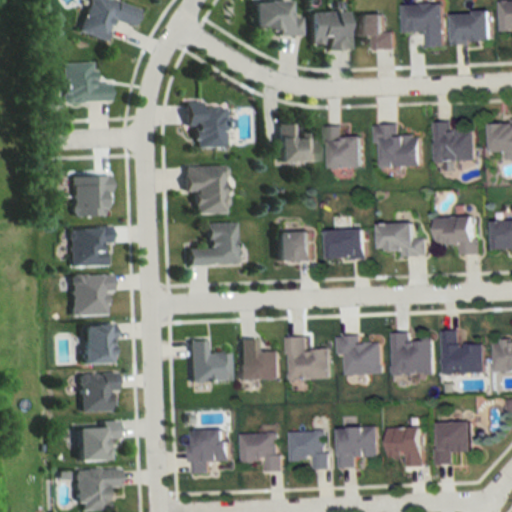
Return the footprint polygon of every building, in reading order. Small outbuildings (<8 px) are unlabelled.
[(84,0),(73,32),(100,41),(108,19),(129,26),(135,8),(109,0),(84,0)] [(511,0),(500,1),(500,31),(511,30),(511,0)] [(247,1),(247,29),(272,29),(272,36),(296,36),(296,17),(283,17),(283,1),(247,1)] [(426,48),(443,47),(442,3),(403,4),(403,32),(426,32),(426,48)] [(304,12),(305,42),(322,42),(322,50),(343,50),(343,12),(304,12)] [(490,43),(490,12),(452,12),(452,43),(490,43)] [(393,49),(393,32),(382,32),(382,14),(352,14),(353,35),(371,35),(371,50),(393,49)] [(105,102),(105,84),(89,84),(89,63),(58,63),(58,102),(105,102)] [(189,148),(221,148),(221,104),(180,105),(180,129),(189,129),(189,148)] [(503,159),(511,159),(511,121),(490,122),(490,153),(503,153),(503,159)] [(434,122),(434,161),(474,161),(474,129),(452,130),(452,122),(434,122)] [(290,125),(273,125),(273,163),(310,163),(310,134),(290,134),(290,125)] [(374,125),(375,144),(381,144),(382,167),(420,167),(419,135),(398,136),(398,125),(374,125)] [(362,167),(361,137),(342,138),(342,126),(325,127),(327,169),(362,167)] [(180,166),(180,192),(190,192),(190,214),(222,214),(222,166),(180,166)] [(67,216),(103,216),(103,176),(67,176),(67,216)] [(459,256),(478,255),(477,217),(435,218),(436,246),(459,245),(459,256)] [(511,221),(493,222),(493,254),(511,253),(511,221)] [(231,223),(201,224),(202,249),(183,250),(184,266),(233,265),(231,223)] [(413,224),(379,224),(379,255),(425,254),(425,238),(413,238),(413,224)] [(64,229),(66,268),(100,267),(99,245),(107,244),(106,228),(64,229)] [(364,259),(364,230),(327,230),(327,259),(364,259)] [(309,261),(309,232),(271,232),(271,261),(309,261)] [(109,275),(67,275),(67,316),(102,316),(102,292),(109,292),(109,275)] [(77,364),(109,364),(109,326),(77,326),(77,364)] [(443,373),(484,373),(484,344),(459,344),(459,331),(442,331),(443,373)] [(433,374),(432,341),(410,341),(410,333),(392,333),(393,374),(433,374)] [(381,374),(381,343),(359,343),(359,336),(337,336),(338,355),(345,355),(345,375),(381,374)] [(328,350),(305,350),(305,337),(287,338),(287,379),(329,379),(328,350)] [(237,339),(237,380),(277,380),(277,351),(255,351),(255,339),(237,339)] [(511,339),(493,340),(493,371),(511,371),(511,339)] [(186,341),(187,382),(226,382),(226,353),(203,353),(203,341),(186,341)] [(76,412),(106,412),(106,391),(113,391),(113,373),(76,373),(76,412)] [(436,423),(437,465),(453,465),(453,452),(471,452),(471,422),(436,423)] [(114,439),(114,423),(72,423),(72,461),(103,461),(103,439),(114,439)] [(387,428),(388,458),(404,457),(404,467),(423,467),(422,427),(387,428)] [(377,457),(377,428),(339,428),(339,468),(356,468),(356,457),(377,457)] [(190,476),(208,476),(208,463),(226,463),(226,431),(190,431),(190,476)] [(328,470),(327,431),(289,432),(290,461),(311,461),(312,470),(328,470)] [(241,464),(263,463),(263,472),(280,472),(279,433),(240,434),(241,464)] [(73,511),(104,511),(104,487),(116,487),(116,469),(73,469),(73,511)]
